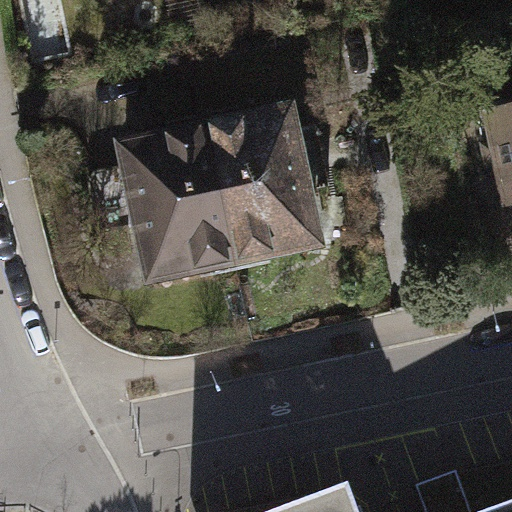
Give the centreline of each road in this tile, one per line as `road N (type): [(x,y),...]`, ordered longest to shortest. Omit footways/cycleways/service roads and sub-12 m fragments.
road 1 (residential): [(511,352),(52,454)]
road 2 (residential): [(52,454),(0,334)]
